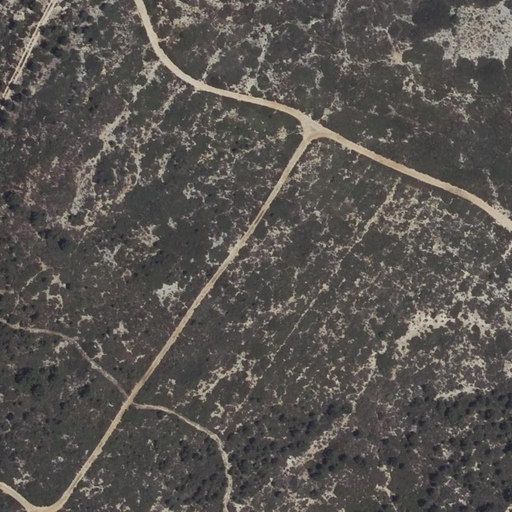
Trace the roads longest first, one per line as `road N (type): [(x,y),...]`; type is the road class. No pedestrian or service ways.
road 1 (track): [(28,508),(62,502),(321,125)]
road 2 (track): [(511,222),(310,119),(185,74),(161,49),(139,0)]
road 3 (track): [(54,0),(0,115)]
